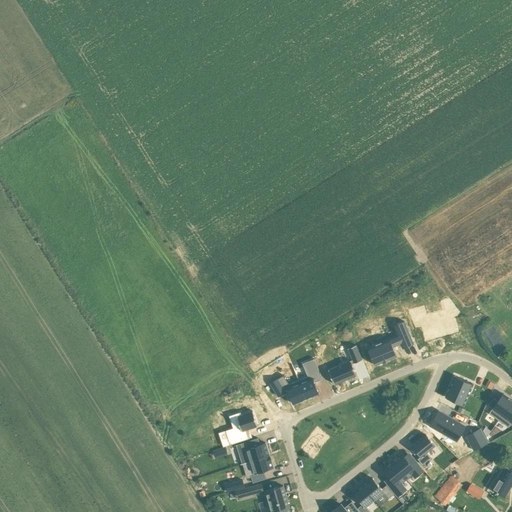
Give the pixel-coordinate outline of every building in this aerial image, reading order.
[(509,277),(499,282),(492,286),(497,294),(503,290),(502,288),(511,282),(509,277)] [(450,301),(444,302),(446,312),(437,314),(442,334),(457,330),(452,315),(459,313),(450,301)] [(428,338),(442,334),(437,314),(425,317),(423,308),(412,311),(418,324),(424,323),(428,338)] [(389,338),(368,347),(375,365),(397,355),(393,346),(401,343),(400,340),(410,336),(405,322),(394,327),(397,335),(389,338)] [(335,343),(352,336),(348,325),(330,332),(335,343)] [(348,361),(328,369),(334,384),(357,375),(352,363),(354,363),(362,359),(356,344),(343,350),(347,361),(348,361)] [(309,377),(299,381),(307,400),(320,394),(315,383),(323,380),(315,360),(303,365),(309,377)] [(474,383),(455,375),(450,385),(469,394),(474,383)] [(284,376),(271,384),(279,398),(287,393),(286,392),(288,391),(294,405),(307,400),(299,381),(290,385),(284,376)] [(469,394),(450,385),(445,396),(464,404),(469,394)] [(493,397),(488,404),(488,405),(492,408),(492,409),(489,412),(499,419),(511,401),(511,399),(503,393),(498,400),(497,399),(493,397)] [(511,401),(499,419),(508,427),(509,426),(511,422),(511,421),(511,401)] [(233,427),(226,430),(230,444),(249,438),(249,437),(246,429),(258,425),(253,410),(241,414),(241,411),(229,415),(233,427)] [(439,411),(432,425),(457,439),(465,425),(439,411)] [(479,441),(473,445),(475,450),(490,443),(482,428),(474,433),(479,441)] [(426,434),(413,445),(421,456),(435,445),(426,434)] [(259,439),(243,444),(245,451),(247,451),(251,462),(271,456),(267,443),(261,445),(259,439)] [(403,453),(393,461),(407,478),(412,474),(415,478),(424,470),(409,451),(404,455),(403,453)] [(271,456),(251,462),(255,475),(258,483),(267,480),(265,472),(275,469),(271,456)] [(393,461),(384,468),(390,476),(385,481),(387,484),(395,493),(397,496),(407,488),(402,482),(407,478),(393,461)] [(491,488),(504,496),(511,483),(511,471),(504,466),(491,488)] [(435,496),(445,504),(462,484),(451,475),(435,496)] [(373,477),(364,485),(375,499),(384,492),(389,498),(395,493),(387,484),(382,488),(373,477)] [(242,479),(231,482),(233,489),(244,486),(242,479)] [(468,490),(480,497),(483,491),(471,484),(468,490)] [(217,485),(209,487),(211,495),(216,494),(215,490),(218,489),(217,485)] [(255,485),(242,488),(244,496),(257,492),(255,485)] [(265,490),(270,511),(272,511),(289,506),(283,485),(265,490)] [(364,485),(354,492),(363,503),(358,508),(361,511),(371,511),(366,506),(375,499),(364,485)] [(341,503),(330,511),(361,511),(358,508),(352,501),(344,507),(341,503)]
